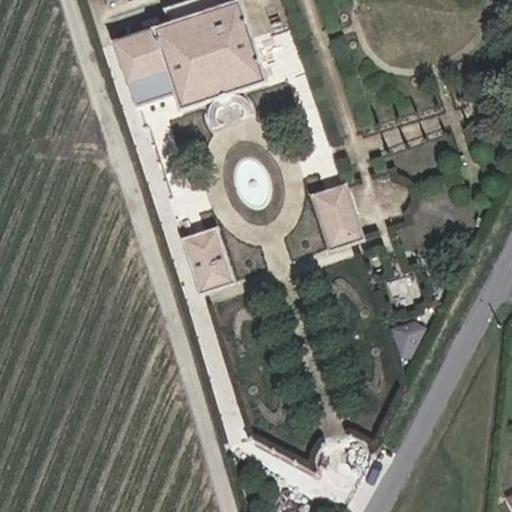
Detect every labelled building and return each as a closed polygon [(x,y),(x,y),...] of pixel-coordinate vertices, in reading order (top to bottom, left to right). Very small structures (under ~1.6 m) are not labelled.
[(262,88),(235,4),(107,46),(121,87),(161,74),(175,116),(262,88)] [(132,127),(169,113),(162,94),(126,108),(132,127)] [(240,134),(237,126),(214,133),(216,142),(240,134)] [(359,241),(343,188),(308,199),(324,252),(359,241)] [(231,286),(212,229),(178,240),(196,297),(231,286)] [(234,341),(229,325),(203,334),(208,349),(234,341)] [(511,511),(511,488),(482,508),(483,511),(511,511)]
